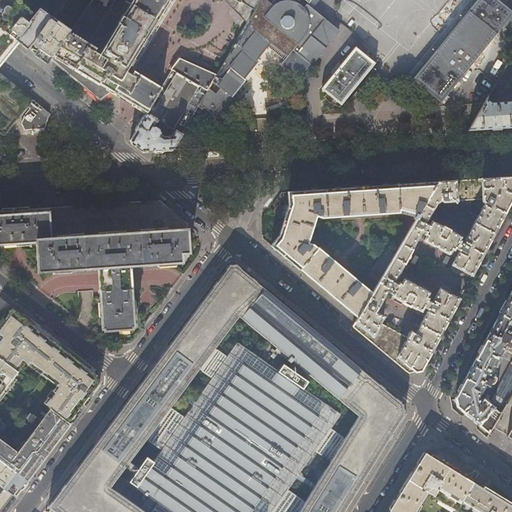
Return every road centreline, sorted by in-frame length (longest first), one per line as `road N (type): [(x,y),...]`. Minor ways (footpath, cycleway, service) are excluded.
road 1 (secondary): [(150,174),(511,152)]
road 2 (residential): [(230,237),(425,405)]
road 3 (residential): [(150,174),(0,50)]
road 4 (residential): [(511,236),(425,405)]
road 5 (residential): [(125,376),(230,237)]
road 6 (residential): [(33,498),(125,376)]
road 7 (secondary): [(0,183),(150,174)]
road 8 (residential): [(125,376),(11,289)]
road 9 (residential): [(425,405),(364,511)]
